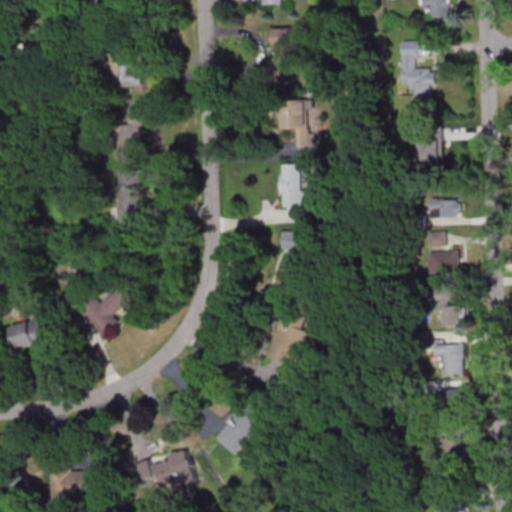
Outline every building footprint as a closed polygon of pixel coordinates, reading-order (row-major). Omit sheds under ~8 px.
[(450,16),(450,0),(422,0),(422,5),(433,5),(433,16),(450,16)] [(276,28),(276,71),(306,71),(305,28),(276,28)] [(403,40),(403,84),(413,84),(413,96),(436,96),(436,68),(419,68),(419,40),(403,40)] [(139,86),(139,47),(110,47),(110,86),(139,86)] [(310,146),(310,99),(283,99),(284,129),(297,128),(297,146),(310,146)] [(119,107),(118,149),(146,150),(147,107),(119,107)] [(444,163),(444,135),(422,135),(422,163),(444,163)] [(306,221),(306,163),(284,163),(284,221),(306,221)] [(139,169),(114,176),(126,218),(151,211),(139,169)] [(463,197),(432,197),(432,217),(463,217),(463,197)] [(287,262),(309,262),(309,230),(287,230),(287,262)] [(447,231),(433,231),(433,245),(447,245),(447,231)] [(460,270),(460,250),(432,250),(432,270),(460,270)] [(105,337),(122,321),(119,318),(143,296),(125,277),(102,298),(97,294),(80,310),(105,337)] [(452,303),(452,288),(438,288),(438,324),(462,324),(462,303),(452,303)] [(43,315),(13,327),(23,353),(53,342),(43,315)] [(306,355),(314,328),(281,317),(268,358),(291,365),(296,351),(306,355)] [(465,374),(465,343),(436,343),(436,354),(446,354),(447,374),(465,374)] [(444,388),(444,410),(463,410),(463,388),(444,388)] [(236,453),(267,420),(248,403),(217,435),(236,453)] [(461,452),(461,426),(442,426),(442,452),(461,452)] [(199,478),(193,451),(142,464),(146,481),(162,477),(164,487),(199,478)] [(0,495),(16,496),(15,468),(0,468),(0,477),(0,495)] [(105,500),(105,469),(54,468),(54,500),(105,500)] [(436,511),(467,511),(468,497),(448,497),(448,508),(437,508),(436,511)]
